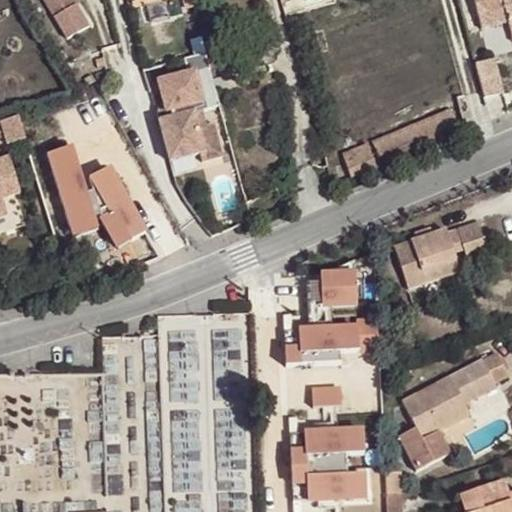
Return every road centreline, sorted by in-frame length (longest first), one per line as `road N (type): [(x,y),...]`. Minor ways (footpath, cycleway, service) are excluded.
road 1 (residential): [(219,266),(511,144)]
road 2 (residential): [(0,343),(219,266)]
road 3 (residential): [(219,266),(161,178),(128,71)]
